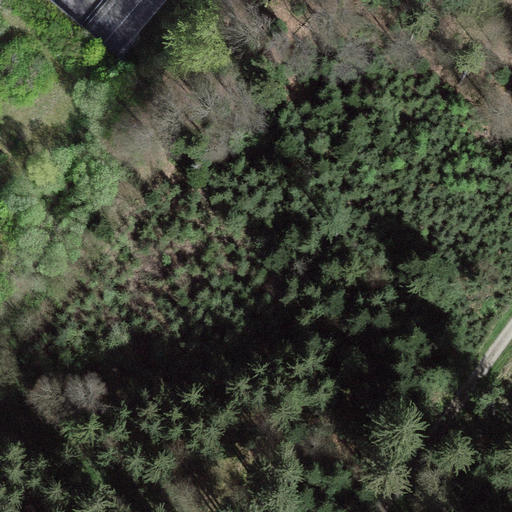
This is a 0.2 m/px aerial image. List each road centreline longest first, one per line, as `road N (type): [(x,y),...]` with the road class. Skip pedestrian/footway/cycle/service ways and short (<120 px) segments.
road 1 (track): [(376,511),(511,327)]
road 2 (primary): [(0,163),(140,0)]
